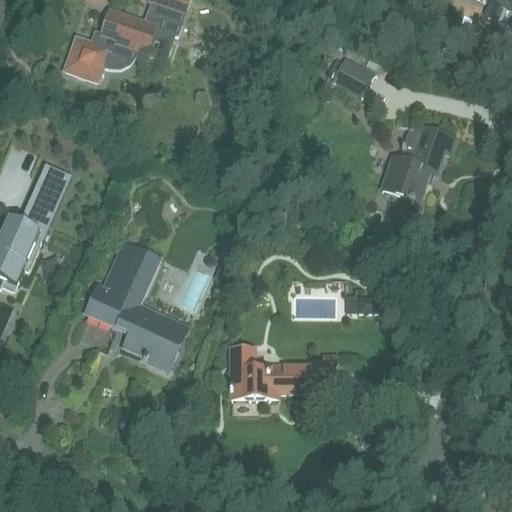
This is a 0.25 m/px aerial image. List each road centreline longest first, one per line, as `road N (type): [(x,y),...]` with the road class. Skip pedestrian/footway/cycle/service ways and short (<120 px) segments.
road 1 (residential): [(415,511),(511,263)]
road 2 (residential): [(133,511),(0,440)]
